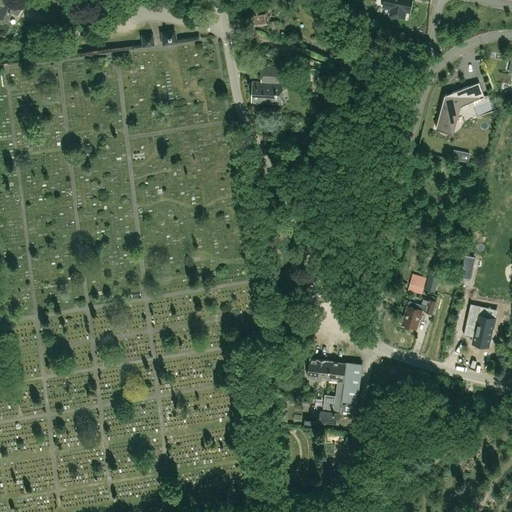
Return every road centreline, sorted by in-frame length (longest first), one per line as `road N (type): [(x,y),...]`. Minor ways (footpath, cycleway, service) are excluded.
road 1 (tertiary): [(371,343),(319,270),(249,130),(225,31)]
road 2 (unclassified): [(371,343),(426,80)]
road 3 (tertiary): [(511,384),(371,343)]
